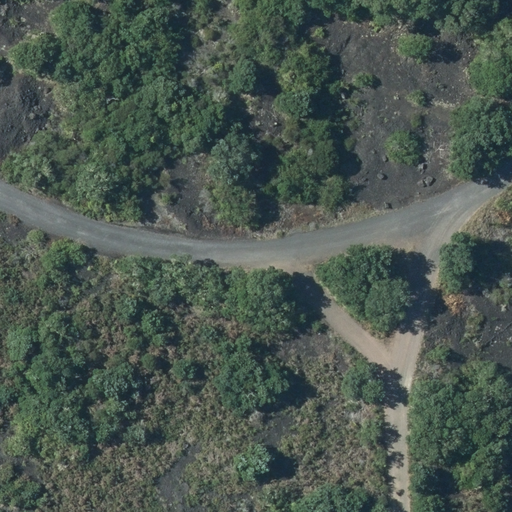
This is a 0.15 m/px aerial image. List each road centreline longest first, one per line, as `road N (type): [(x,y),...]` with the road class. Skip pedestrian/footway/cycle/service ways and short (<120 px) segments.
road 1 (track): [(511,168),(445,212),(321,251),(261,258),(210,257),(81,232),(0,192)]
road 2 (track): [(261,258),(314,289),(361,337),(390,385),(398,511)]
road 3 (track): [(445,212),(390,385)]
